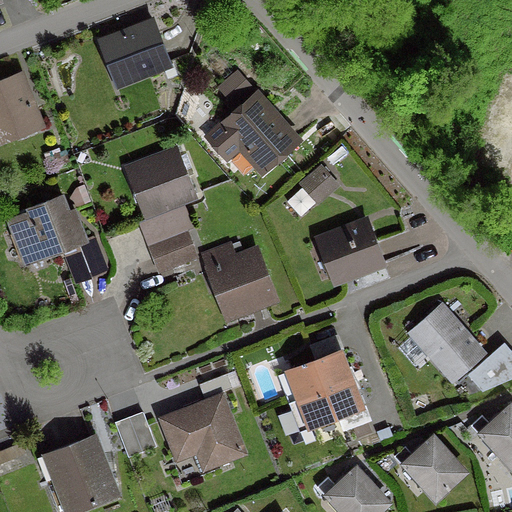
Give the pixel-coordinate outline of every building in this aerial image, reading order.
[(168,63),(152,21),(101,41),(111,67),(119,64),(126,80),(168,63)] [(249,89),(234,72),(217,87),(232,104),(249,89)] [(37,124),(17,73),(0,79),(0,128),(8,126),(11,134),(37,124)] [(260,170),(294,140),(256,97),(223,127),(219,123),(204,137),(224,159),(239,146),(260,170)] [(177,150),(133,167),(150,211),(193,194),(177,150)] [(332,183),(320,169),(305,182),(310,188),(313,186),(321,194),(332,183)] [(8,220),(25,263),(82,241),(70,210),(65,213),(58,196),(27,208),(29,212),(8,220)] [(381,261),(381,260),(366,221),(319,239),(335,279),(381,261)] [(176,234),(149,244),(154,257),(164,254),(181,247),(176,234)] [(190,243),(181,247),(164,254),(169,267),(196,257),(190,243)] [(210,268),(213,267),(231,314),(272,298),(254,251),(231,260),(225,246),(204,254),(210,268)] [(481,354),(438,304),(408,331),(451,380),(481,354)] [(511,376),(511,354),(502,343),(466,374),(480,390),(511,376)] [(348,379),(337,351),(287,370),(297,398),(348,379)] [(225,373),(197,384),(202,398),(230,387),(225,373)] [(308,426),(358,407),(348,379),(297,398),(308,426)] [(239,451),(218,397),(161,419),(176,456),(208,443),(215,461),(239,451)] [(511,411),(508,406),(488,425),(479,415),(468,425),(477,435),(480,432),(502,457),(500,460),(510,471),(511,469),(511,411)] [(128,454),(155,444),(142,410),(115,421),(128,454)] [(91,436),(36,457),(49,493),(56,490),(64,511),(66,511),(113,494),(91,436)] [(442,489),(461,471),(431,438),(411,456),(402,446),(391,456),(400,466),(403,463),(426,488),(423,491),(433,502),(445,492),(442,489)] [(373,511),(384,502),(354,468),(334,487),(325,477),(314,487),(323,497),(326,494),(342,511),(373,511)]
